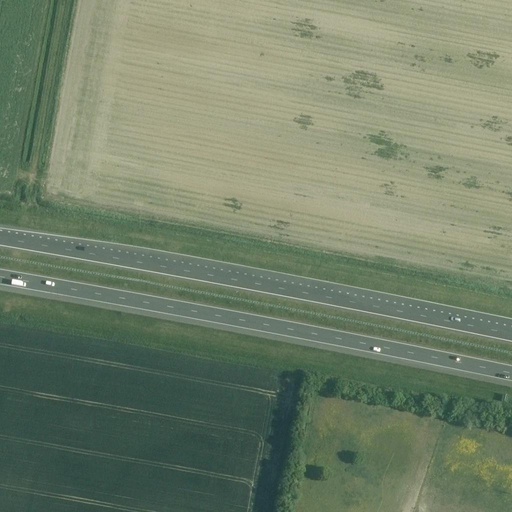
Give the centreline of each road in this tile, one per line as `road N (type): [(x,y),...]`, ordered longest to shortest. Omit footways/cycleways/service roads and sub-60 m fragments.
road 1 (motorway): [(0,277),(511,373)]
road 2 (motorway): [(511,331),(0,239)]
road 3 (unclassified): [(28,202),(65,0)]
